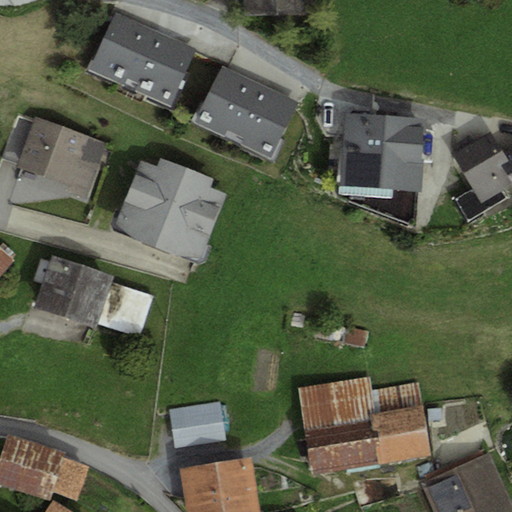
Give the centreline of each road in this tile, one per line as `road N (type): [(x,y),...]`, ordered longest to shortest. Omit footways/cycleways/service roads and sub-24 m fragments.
road 1 (residential): [(129,0),(244,30),(331,89),(487,123)]
road 2 (residential): [(0,425),(126,473),(171,511)]
road 3 (residential): [(183,271),(0,219)]
